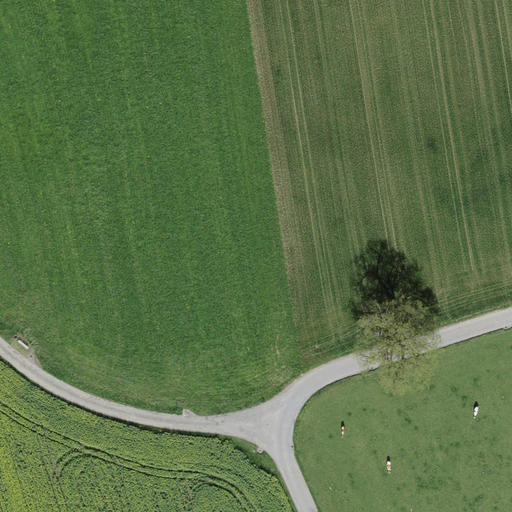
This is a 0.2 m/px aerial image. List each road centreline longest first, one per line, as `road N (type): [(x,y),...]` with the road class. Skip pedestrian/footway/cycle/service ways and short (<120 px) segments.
road 1 (unclassified): [(0,332),(67,377),(156,414),(280,422)]
road 2 (unclassified): [(280,422),(290,392),(312,368),(511,317)]
